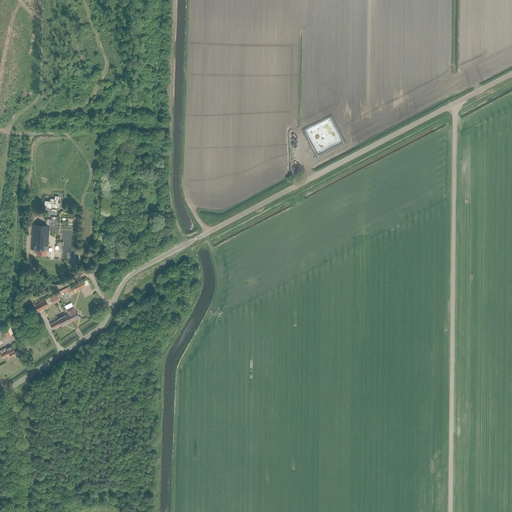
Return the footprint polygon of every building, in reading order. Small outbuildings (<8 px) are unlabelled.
[(51,211),(56,212),(57,207),(59,207),(60,203),(57,203),(58,197),(55,196),(54,199),(50,199),(50,202),(45,201),(44,207),(51,209),(51,211)] [(48,251),(49,231),(56,231),(57,217),(54,217),(55,214),(51,214),(51,220),(46,219),(46,226),(34,225),(31,250),(36,250),(36,255),(47,256),(47,251),(48,251)] [(73,287),(75,292),(76,292),(86,286),(83,281),(73,287)] [(56,296),(49,299),(52,304),(59,300),(56,296)] [(49,307),(45,301),(35,306),(38,313),(49,307)] [(79,317),(75,309),(73,306),(66,310),(68,314),(69,315),(72,321),(79,317)] [(69,315),(68,314),(66,316),(66,315),(58,319),(59,320),(50,325),(53,329),(64,323),(65,324),(72,321),(69,315)] [(0,351),(0,353),(0,354),(3,359),(9,355),(9,357),(16,353),(12,346),(6,349),(6,348),(0,351)]
